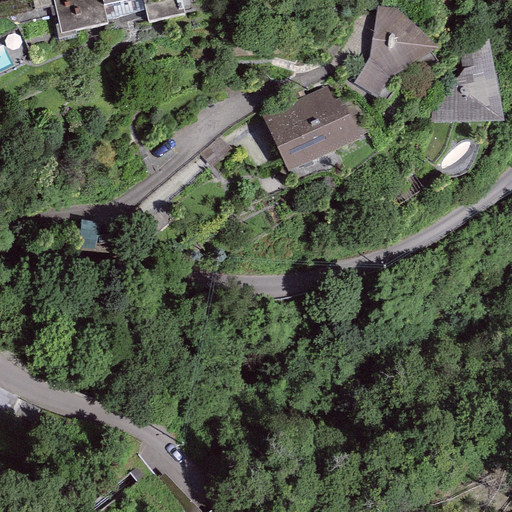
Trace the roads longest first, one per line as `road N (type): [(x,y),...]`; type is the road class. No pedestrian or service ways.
road 1 (residential): [(511,177),(435,231),(378,259),(304,280),(221,283),(0,249)]
road 2 (residential): [(0,369),(163,443),(230,511)]
